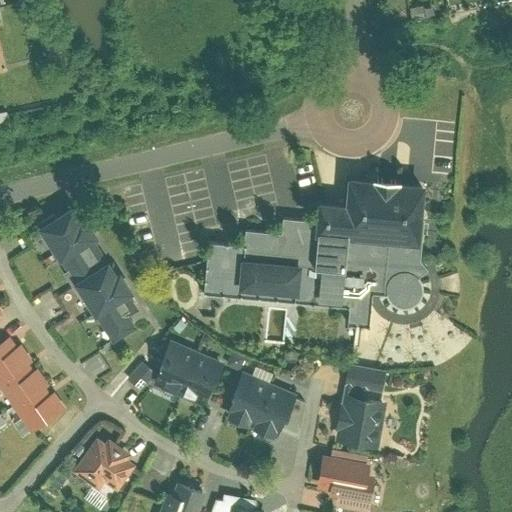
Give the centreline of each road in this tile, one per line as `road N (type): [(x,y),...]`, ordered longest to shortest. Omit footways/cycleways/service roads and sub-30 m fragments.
road 1 (residential): [(320,123),(0,194)]
road 2 (residential): [(295,484),(194,456),(100,396)]
road 3 (residential): [(100,396),(38,326),(0,266)]
road 4 (residential): [(100,396),(1,511)]
road 5 (residential): [(320,123),(343,146),(374,140),(387,112),(379,92),(361,81)]
